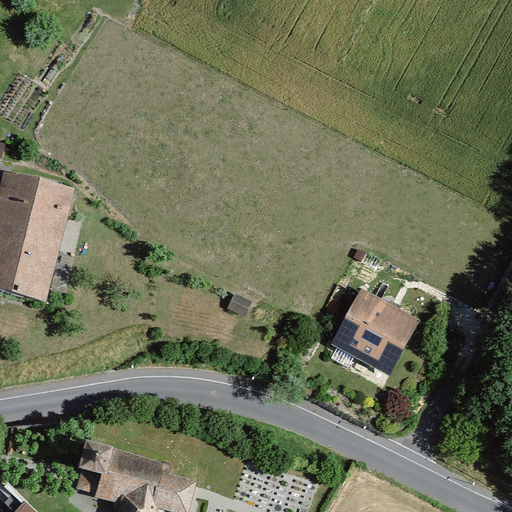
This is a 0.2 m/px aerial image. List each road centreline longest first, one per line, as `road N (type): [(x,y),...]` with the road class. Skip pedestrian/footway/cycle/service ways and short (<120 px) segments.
road 1 (residential): [(0,410),(190,389),(264,408),(496,511)]
road 2 (track): [(413,474),(511,287)]
